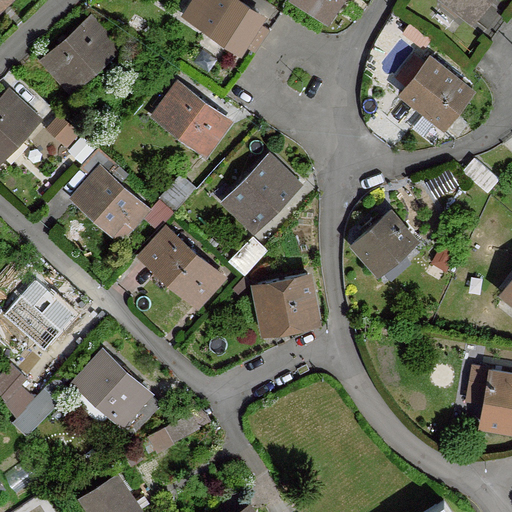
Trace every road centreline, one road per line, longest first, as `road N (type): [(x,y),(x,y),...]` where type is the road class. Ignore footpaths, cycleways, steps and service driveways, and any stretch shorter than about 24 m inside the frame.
road 1 (residential): [(0,200),(218,397),(345,336)]
road 2 (residential): [(345,336),(335,232),(337,103),(341,80),(385,0)]
road 3 (residential): [(345,336),(365,389),(413,447),(485,485)]
